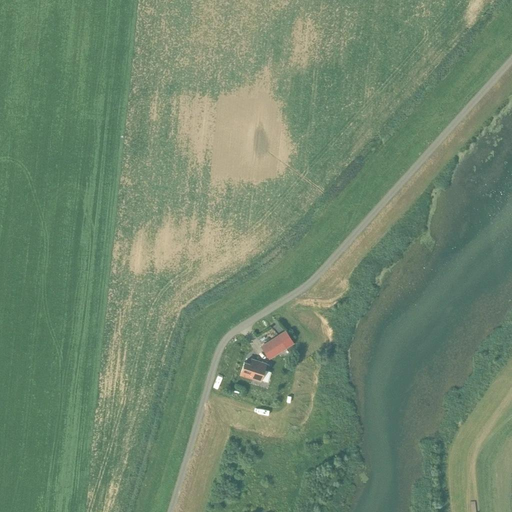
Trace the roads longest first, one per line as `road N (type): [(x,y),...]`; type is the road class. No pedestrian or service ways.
road 1 (residential): [(171,511),(225,339),(317,271),(511,59)]
road 2 (track): [(474,511),(471,458),(511,392)]
